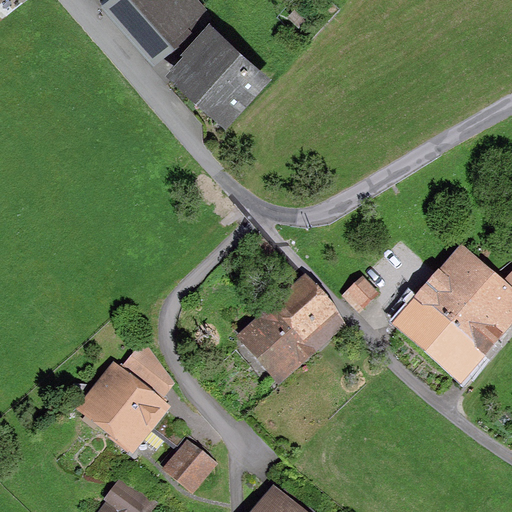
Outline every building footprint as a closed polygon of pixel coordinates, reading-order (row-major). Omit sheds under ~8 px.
[(178,0),(107,0),(155,55),(195,20),(178,0)] [(230,120),(268,81),(212,29),(175,68),(230,120)] [(511,278),(504,287),(461,250),(399,320),(458,371),(511,309),(511,278)] [(281,373),(340,321),(303,279),(244,332),(281,373)] [(351,290),(343,297),(358,313),(365,306),(362,303),(371,294),(363,285),(354,294),(351,290)] [(125,451),(172,397),(127,358),(80,411),(125,451)] [(272,392),(249,414),(288,456),(311,434),(272,392)] [(189,443),(167,469),(196,492),(217,466),(189,443)] [(124,481),(100,511),(150,511),(156,505),(124,481)] [(300,511),(277,492),(260,511),(300,511)]
